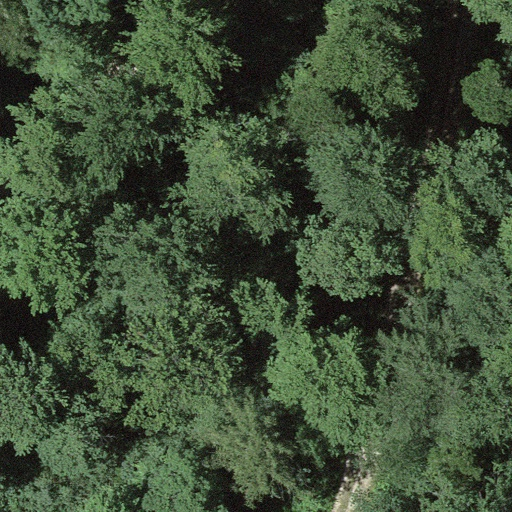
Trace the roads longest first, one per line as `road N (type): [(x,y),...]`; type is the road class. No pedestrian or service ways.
road 1 (track): [(353,511),(411,297),(460,0)]
road 2 (track): [(0,200),(198,0)]
